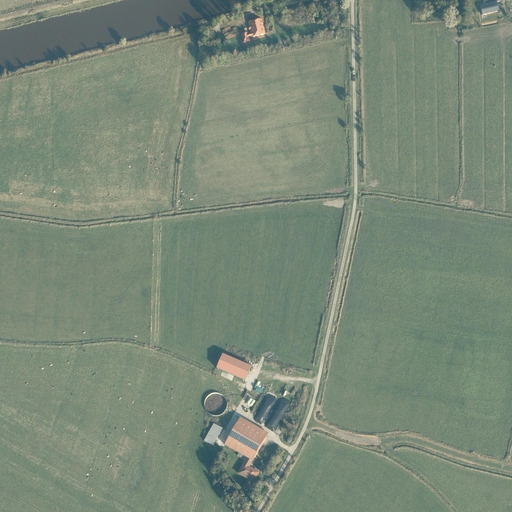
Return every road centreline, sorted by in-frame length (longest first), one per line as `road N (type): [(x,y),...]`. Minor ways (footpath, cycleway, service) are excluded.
road 1 (unclassified): [(353,0),(354,178),(315,399),(258,511)]
road 2 (track): [(202,26),(0,77)]
